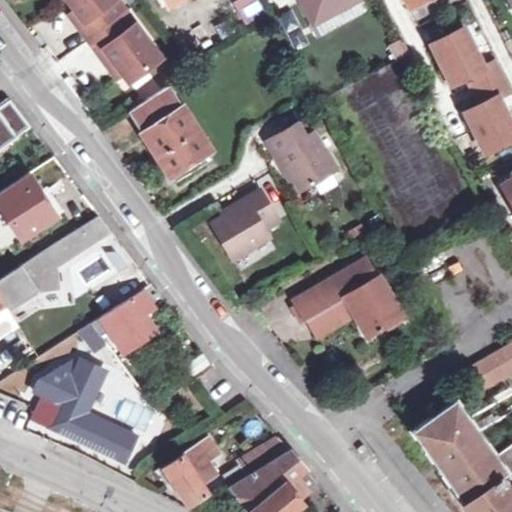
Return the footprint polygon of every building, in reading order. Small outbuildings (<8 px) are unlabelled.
[(118,0),(49,0),(72,31),(78,26),(98,53),(104,49),(129,81),(161,58),(136,24),(128,30),(119,17),(126,11),(118,0)] [(256,0),(232,0),(244,22),(262,12),(256,0)] [(304,0),(314,17),(347,0),(304,0)] [(466,27),(433,43),(453,84),(468,76),(482,104),(466,111),(486,152),(511,139),(511,122),(499,96),(511,90),(511,88),(498,60),(485,67),(466,27)] [(169,84),(127,111),(175,184),(214,159),(209,152),(212,150),(169,84)] [(0,152),(31,131),(6,97),(0,101),(0,152)] [(299,122),(268,141),(277,156),(280,155),(301,190),(337,169),(315,131),(307,136),(299,122)] [(56,213),(31,173),(0,192),(0,205),(19,236),(56,213)] [(248,202),(211,225),(233,260),(271,237),(266,229),(280,221),(261,190),(246,200),(248,202)] [(96,214),(0,276),(0,297),(3,302),(9,311),(39,291),(61,288),(58,266),(110,231),(96,214)] [(299,299),(311,319),(349,298),(360,316),(370,333),(405,313),(382,276),(380,277),(369,258),(299,299)] [(117,303),(90,321),(78,328),(97,353),(108,345),(98,332),(106,327),(123,351),(154,331),(143,314),(151,308),(138,289),(149,282),(139,268),(108,288),(117,303)] [(349,298),(311,319),(322,339),(360,316),(349,298)] [(511,375),(511,343),(467,371),(481,394),(511,375)] [(182,369),(188,378),(208,364),(201,355),(182,369)] [(39,394),(58,402),(50,419),(55,431),(114,458),(129,452),(135,435),(86,413),(102,377),(98,368),(79,359),(77,365),(70,362),(35,380),(32,391),(39,394)] [(50,419),(58,402),(39,394),(28,419),(55,431),(50,419)] [(413,431),(471,511),(486,511),(490,510),(491,511),(511,511),(511,446),(500,455),(460,398),(413,431)] [(187,503),(206,491),(191,468),(217,452),(209,437),(164,466),(187,503)] [(239,461),(222,472),(228,482),(266,459),(258,446),(238,459),(239,461)] [(251,511),(250,511),(302,511),(306,509),(303,506),(311,500),(293,476),(305,466),(292,449),(230,487),(251,511)]
